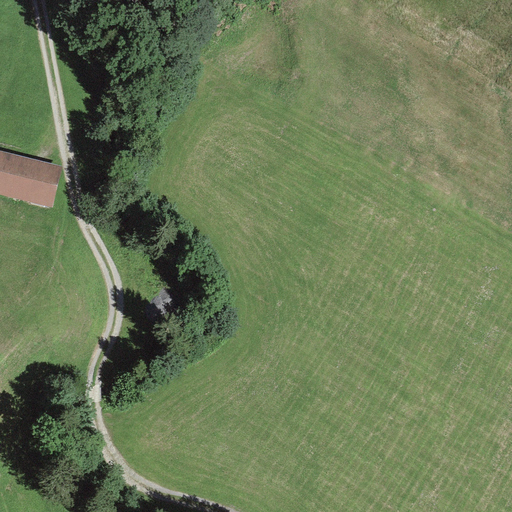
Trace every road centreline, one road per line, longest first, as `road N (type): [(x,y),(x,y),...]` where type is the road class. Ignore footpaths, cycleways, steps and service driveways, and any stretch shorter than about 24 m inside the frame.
road 1 (track): [(73,180),(117,308),(93,385),(97,426),(134,482),(222,511)]
road 2 (track): [(41,0),(73,180)]
